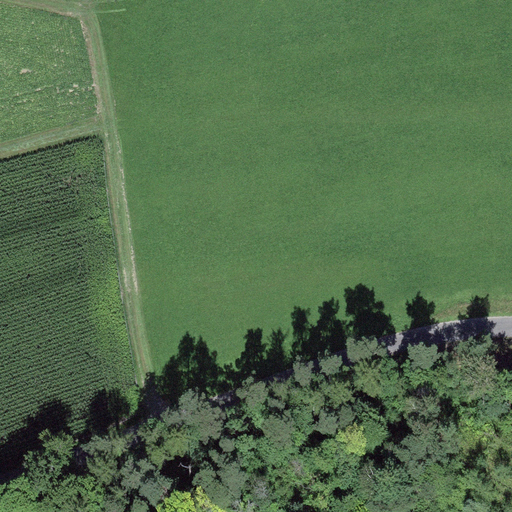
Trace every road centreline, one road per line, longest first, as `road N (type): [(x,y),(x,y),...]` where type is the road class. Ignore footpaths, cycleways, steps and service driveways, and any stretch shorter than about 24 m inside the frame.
road 1 (track): [(0,486),(384,343),(511,329)]
road 2 (track): [(152,431),(85,4),(59,0)]
